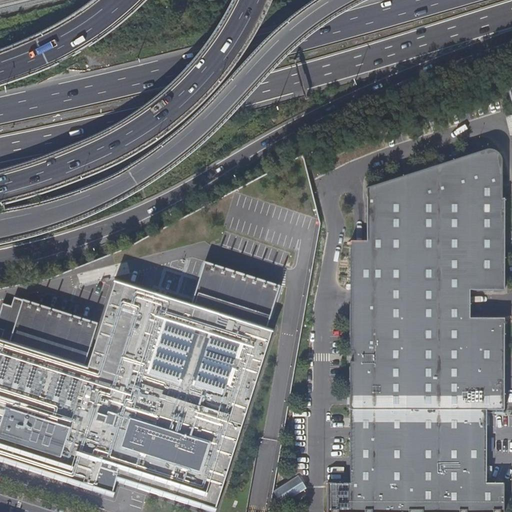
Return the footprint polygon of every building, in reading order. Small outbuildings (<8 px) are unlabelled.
[(486,148),(370,189),(368,242),(353,241),(351,414),(486,414),(503,413),(506,321),(471,320),(470,292),(506,290),(504,159),(496,150),(486,148)] [(156,295),(99,475),(115,480),(117,474),(214,504),(270,326),(267,325),(280,284),(204,260),(190,306),(156,295)] [(0,326),(0,442),(99,475),(156,295),(116,285),(104,324),(11,294),(0,326)] [(486,414),(351,414),(351,487),(328,487),(328,511),(332,511),(414,510),(414,507),(426,507),(426,511),(504,511),(508,511),(508,488),(486,487),(486,414)] [(284,503),(308,487),(300,475),(276,490),(284,503)]
